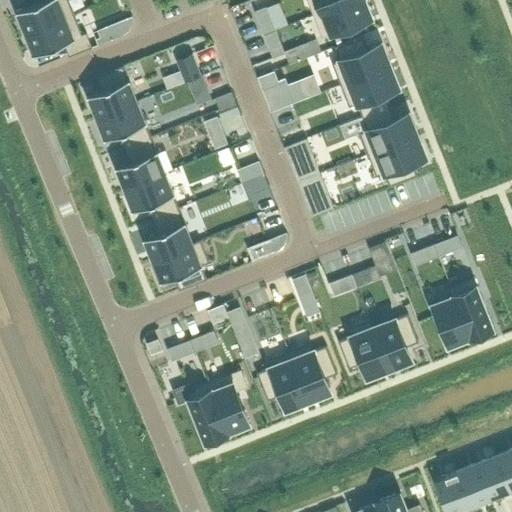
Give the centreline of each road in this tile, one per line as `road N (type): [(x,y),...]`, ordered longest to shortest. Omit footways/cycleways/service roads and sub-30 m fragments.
road 1 (residential): [(152,34),(212,12),(306,252)]
road 2 (residential): [(15,87),(118,326)]
road 3 (residential): [(118,326),(306,252)]
road 4 (residential): [(118,326),(193,511)]
road 5 (residential): [(306,252),(452,198)]
road 6 (residential): [(15,87),(152,34)]
